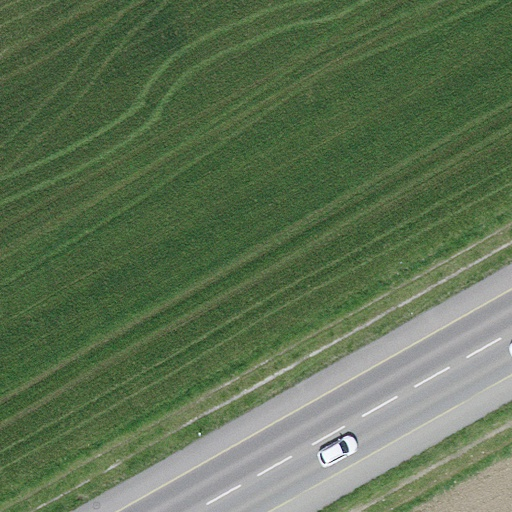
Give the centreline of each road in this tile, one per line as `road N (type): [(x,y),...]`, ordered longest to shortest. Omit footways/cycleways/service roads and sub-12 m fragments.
road 1 (track): [(511,225),(6,511)]
road 2 (primary): [(191,511),(511,330)]
road 3 (track): [(381,511),(511,436)]
